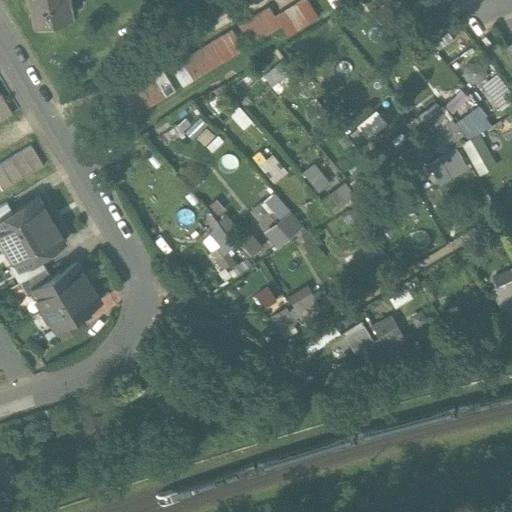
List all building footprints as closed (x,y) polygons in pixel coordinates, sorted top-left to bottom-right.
[(33,0),(35,7),(37,7),(39,21),(72,15),(68,0),(33,0)] [(306,0),(304,0),(276,18),(288,37),(318,19),(306,0)] [(280,28),(269,8),(239,26),(250,46),(280,28)] [(243,50),(231,30),(221,37),(233,56),(243,50)] [(233,56),(221,37),(211,43),(222,63),(233,56)] [(222,63),(211,43),(171,67),(182,87),(222,63)] [(251,65),(264,85),(288,70),(275,50),(251,65)] [(464,66),(467,82),(484,79),(480,62),(464,66)] [(175,92),(163,72),(103,109),(115,129),(175,92)] [(0,94),(0,121),(13,114),(1,94),(0,94)] [(467,137),(502,109),(489,94),(455,121),(467,137)] [(367,140),(387,124),(376,110),(355,127),(367,140)] [(456,147),(476,178),(496,165),(477,134),(456,147)] [(11,157),(23,178),(43,166),(31,145),(11,157)] [(454,148),(428,162),(439,183),(466,169),(454,148)] [(273,183),(285,171),(269,155),(257,166),(273,183)] [(11,157),(0,163),(0,186),(2,190),(23,178),(11,157)] [(311,164),(301,173),(317,191),(327,182),(311,164)] [(342,183),(319,201),(332,218),(355,199),(342,183)] [(405,231),(427,217),(406,185),(384,199),(405,231)] [(248,210),(256,222),(270,211),(277,221),(262,232),(274,248),(300,228),(273,192),(248,210)] [(13,211),(0,219),(0,233),(16,262),(20,267),(40,256),(65,241),(38,197),(13,211)] [(0,219),(13,211),(7,202),(0,205),(0,219)] [(217,246),(205,255),(224,280),(247,263),(244,259),(258,249),(229,211),(214,223),(213,221),(203,228),(217,246)] [(26,278),(46,267),(40,256),(20,267),(16,262),(10,265),(20,282),(26,278)] [(52,277),(32,288),(43,308),(88,281),(77,262),(52,277)] [(26,278),(32,288),(52,277),(46,267),(26,278)] [(484,280),(502,324),(511,319),(511,278),(508,270),(484,280)] [(100,300),(88,281),(43,308),(54,327),(76,314),(100,300)] [(469,332),(487,327),(479,299),(461,305),(469,332)] [(284,308),(269,316),(278,333),(293,325),(284,308)] [(82,324),(76,314),(54,327),(61,337),(82,324)] [(377,345),(397,335),(388,317),(368,327),(377,345)] [(361,325),(341,332),(348,354),(369,348),(361,325)] [(0,454),(0,477),(11,474),(4,453),(0,454)]
